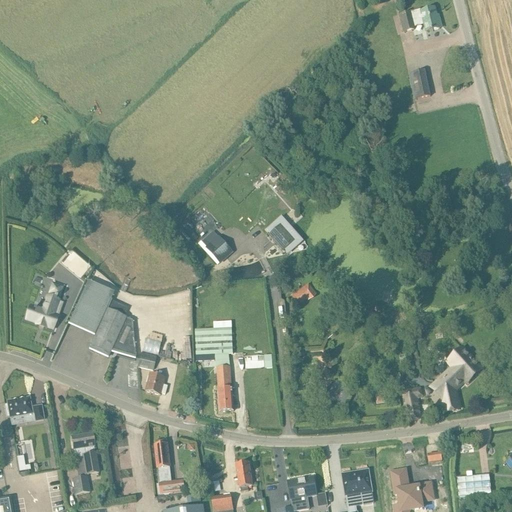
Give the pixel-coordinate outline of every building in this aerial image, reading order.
[(426,33),(440,29),(435,9),(422,12),(421,10),(409,13),(410,14),(399,16),(404,33),(414,30),(413,26),(424,23),(426,33)] [(409,75),(415,101),(430,97),(425,72),(409,75)] [(252,206),(267,223),(278,213),(263,197),(252,206)] [(271,235),(269,236),(284,253),(285,251),(297,241),(289,233),(291,231),(288,227),(286,229),(282,225),(271,235)] [(220,265),(233,253),(219,237),(206,249),(220,265)] [(75,277),(70,285),(77,289),(82,281),(75,277)] [(135,348),(132,323),(124,319),(128,311),(109,302),(113,294),(88,282),(72,318),(98,330),(90,348),(109,357),(112,351),(136,358),(135,348)] [(309,285),(291,298),(298,307),(308,300),(309,301),(317,295),(309,285)] [(29,306),(24,322),(34,325),(34,327),(47,331),(47,330),(53,332),(58,317),(54,315),(59,300),(47,296),(42,311),(29,306)] [(195,331),(196,356),(233,355),(232,329),(195,331)] [(145,339),(142,352),(157,356),(161,343),(145,339)] [(432,388),(442,398),(445,414),(459,411),(454,390),(479,368),(463,351),(449,364),(454,369),(432,388)] [(153,372),(155,363),(156,358),(142,355),(138,368),(153,372)] [(272,356),(264,356),(265,370),(273,369),(272,356)] [(228,368),(217,368),(220,413),(234,412),(231,377),(229,377),(228,368)] [(145,393),(160,396),(161,395),(165,396),(167,387),(163,386),(164,379),(149,376),(145,393)] [(420,388),(403,392),(405,401),(409,422),(421,420),(416,398),(421,397),(420,388)] [(389,398),(389,392),(376,393),(377,405),(397,404),(396,397),(389,398)] [(31,412),(29,399),(8,403),(10,418),(18,417),(20,425),(43,421),(40,407),(33,409),(34,411),(31,412)] [(99,474),(92,434),(71,437),(73,451),(74,451),(75,458),(82,457),(85,477),(99,474)] [(173,494),(172,483),(168,445),(155,446),(159,485),(157,486),(158,495),(173,494)] [(442,461),(441,454),(428,455),(429,463),(442,461)] [(24,467),(23,458),(17,459),(19,472),(30,471),(29,467),(24,467)] [(236,465),(238,475),(241,494),(249,492),(249,488),(253,487),(249,463),(236,465)] [(406,478),(400,478),(402,490),(407,489),(407,484),(418,482),(416,465),(404,467),(406,478)] [(441,466),(417,469),(419,481),(443,478),(441,466)] [(348,511),(357,511),(356,507),(364,506),(362,496),(373,494),(369,470),(341,475),(345,499),(346,498),(348,511)] [(489,476),(457,479),(459,498),(491,495),(489,476)] [(87,477),(72,481),(75,497),(90,494),(87,477)] [(314,478),(288,483),(291,500),(317,496),(314,478)] [(219,482),(210,484),(211,493),(216,492),(221,492),(219,482)] [(326,494),(317,496),(318,508),(328,506),(326,494)] [(200,495),(187,496),(187,499),(188,505),(201,503),(200,497),(200,495)] [(212,501),(213,511),(233,511),(231,497),(213,500),(212,501)] [(470,498),(461,500),(463,511),(472,510),(470,498)] [(0,511),(12,511),(10,499),(0,500),(0,511)]
